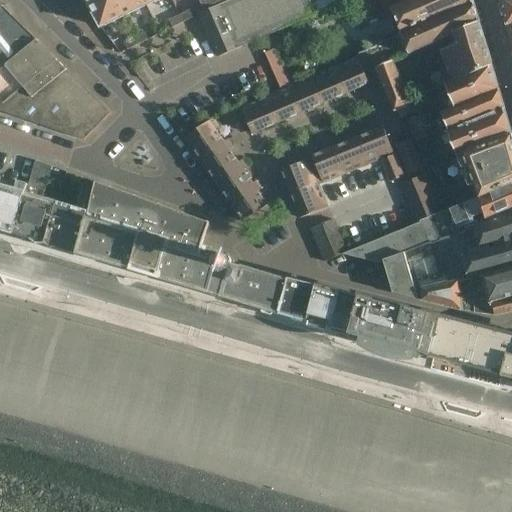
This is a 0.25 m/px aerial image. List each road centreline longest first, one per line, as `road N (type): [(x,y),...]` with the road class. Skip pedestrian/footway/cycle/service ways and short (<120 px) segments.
road 1 (residential): [(511,406),(0,264)]
road 2 (residential): [(193,192),(149,129),(30,0)]
road 3 (residential): [(300,268),(263,161),(268,149),(381,102)]
road 4 (residential): [(511,326),(323,281),(300,268)]
road 5 (residential): [(193,192),(0,134)]
road 6 (residential): [(300,268),(245,247),(193,192)]
